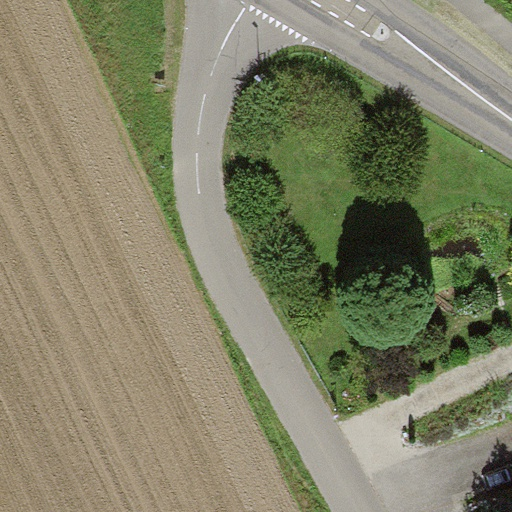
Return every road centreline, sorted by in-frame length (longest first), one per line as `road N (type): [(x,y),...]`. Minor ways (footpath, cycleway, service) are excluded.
road 1 (residential): [(259,0),(206,76),(192,154),(203,235),(370,511)]
road 2 (tertiary): [(327,0),(511,118)]
